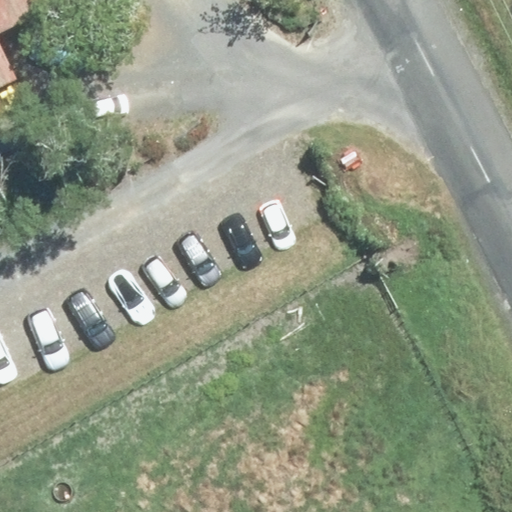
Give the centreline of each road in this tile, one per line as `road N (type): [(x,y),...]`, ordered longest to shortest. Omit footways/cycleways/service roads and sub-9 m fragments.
road 1 (unknown): [(286,131),(0,269)]
road 2 (unclassified): [(402,0),(511,210)]
road 3 (unknown): [(433,59),(286,131)]
road 4 (unknown): [(200,0),(286,131)]
